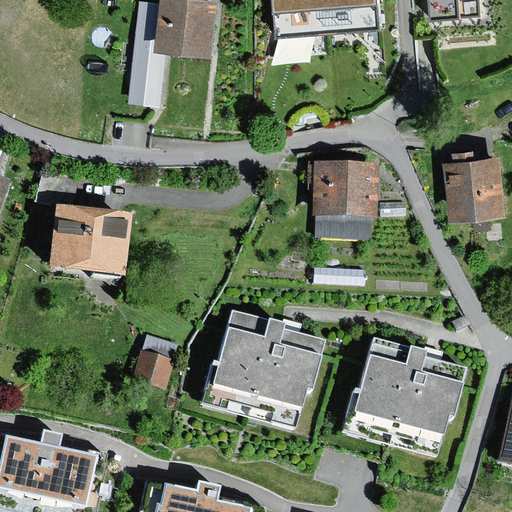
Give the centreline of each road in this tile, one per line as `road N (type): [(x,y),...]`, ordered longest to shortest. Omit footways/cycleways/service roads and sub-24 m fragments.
road 1 (residential): [(499,348),(379,127),(313,144),(164,158),(78,150),(0,122)]
road 2 (residential): [(451,511),(499,348)]
